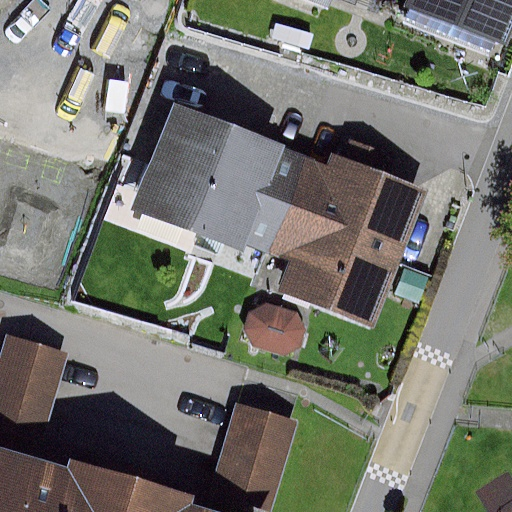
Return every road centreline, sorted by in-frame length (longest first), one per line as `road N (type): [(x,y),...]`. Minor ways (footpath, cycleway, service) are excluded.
road 1 (residential): [(511,155),(178,48)]
road 2 (residential): [(511,195),(385,511)]
road 3 (residential): [(0,313),(233,373)]
